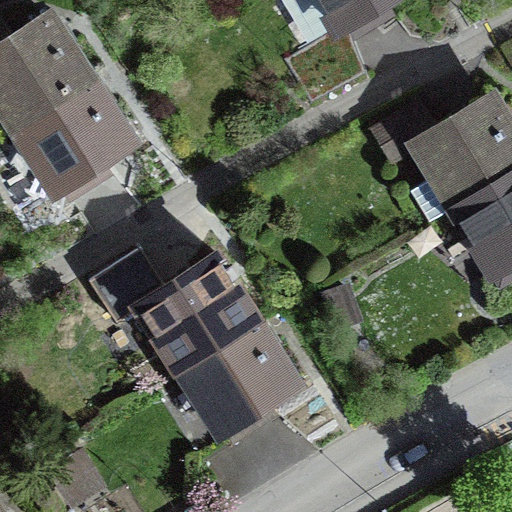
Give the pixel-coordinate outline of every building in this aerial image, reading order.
[(305,0),(298,4),(318,37),(338,25),(339,27),(343,25),(349,34),(378,17),(371,6),(382,0),(305,0)] [(42,1),(0,27),(0,97),(16,124),(90,78),(42,1)] [(130,142),(90,78),(16,124),(56,188),(130,142)] [(419,104),(375,130),(391,157),(418,141),(437,173),(411,189),(430,220),(456,205),(511,171),(511,131),(491,97),(438,128),(419,104)] [(511,171),(456,205),(458,208),(456,209),(501,284),(511,277),(511,171)] [(96,289),(116,321),(142,304),(181,365),(254,318),(213,255),(164,286),(146,257),(96,289)] [(345,286),(322,294),(335,328),(357,320),(345,286)] [(254,318),(181,365),(229,438),(262,417),(255,406),(294,381),(254,318)]
